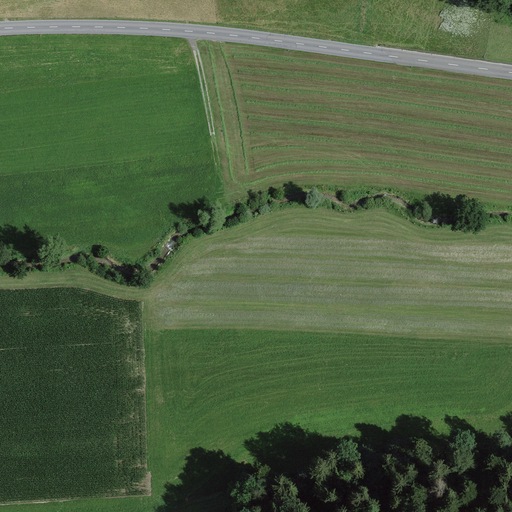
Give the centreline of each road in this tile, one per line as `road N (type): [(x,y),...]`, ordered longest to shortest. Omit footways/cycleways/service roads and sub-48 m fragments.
road 1 (tertiary): [(0,28),(190,31),(511,73)]
road 2 (track): [(190,31),(219,171)]
